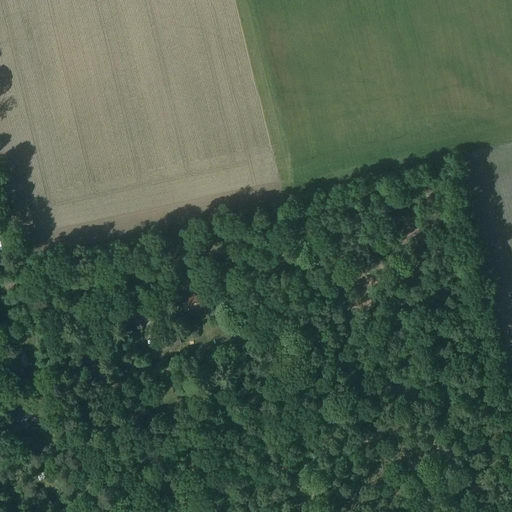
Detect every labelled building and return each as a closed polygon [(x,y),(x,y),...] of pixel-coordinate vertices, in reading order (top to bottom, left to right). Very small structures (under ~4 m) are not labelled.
[(188,301),(182,303),(184,310),(187,309),(188,310),(204,307),(201,293),(187,296),(188,301)] [(178,333),(163,336),(165,347),(180,345),(178,333)] [(15,351),(24,367),(29,364),(20,348),(15,351)] [(272,376),(263,367),(256,374),(265,383),(272,376)] [(23,429),(28,425),(25,420),(33,413),(27,407),(14,418),(23,429)] [(55,474),(53,468),(37,474),(39,480),(55,474)]
